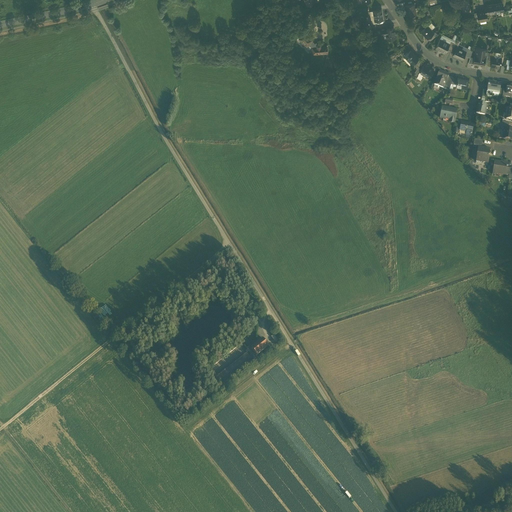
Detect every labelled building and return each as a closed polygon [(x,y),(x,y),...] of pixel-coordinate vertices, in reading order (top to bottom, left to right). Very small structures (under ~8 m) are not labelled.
[(463,5),(462,5),(462,9),(470,7),(468,0),(462,2),(463,5)] [(503,3),(494,5),(495,12),(504,11),(503,3)] [(405,5),(407,16),(416,14),(414,4),(405,5)] [(495,12),(494,5),(494,4),(485,6),(486,11),(486,14),(487,14),(495,12)] [(373,10),(375,20),(383,19),(381,9),(373,10)] [(488,19),(487,14),(486,14),(486,11),(482,12),(482,11),(479,12),(477,13),(478,18),(479,21),(488,19)] [(427,25),(421,31),(427,38),(428,38),(433,33),(434,32),(427,25)] [(394,27),(386,29),(386,33),(387,39),(395,38),(394,27)] [(307,45),(308,43),(311,40),(313,38),(305,31),(299,37),(307,45)] [(436,47),(445,52),(448,48),(450,44),(440,38),(436,47)] [(453,55),(462,59),(464,54),(466,51),(465,50),(457,46),(453,55)] [(464,54),(470,57),(470,56),(472,50),(467,47),(465,50),(466,51),(464,54)] [(475,54),(476,54),(486,56),(486,51),(487,49),(477,47),(475,54)] [(411,50),(405,56),(412,63),(415,61),(418,58),(411,50)] [(488,59),(492,60),(494,60),(494,56),(501,57),(502,52),(493,51),(493,52),(489,52),(489,56),(488,59)] [(486,56),(476,54),(475,58),(474,58),(473,63),(479,64),(480,63),(485,63),(486,56)] [(500,67),(501,57),(494,56),(494,60),(492,60),(491,66),(500,67)] [(412,63),(417,68),(418,66),(421,62),(418,58),(415,61),(412,63)] [(421,70),(418,74),(422,76),(423,73),(429,77),(434,70),(428,66),(428,65),(425,63),(421,68),(420,70),(421,70)] [(440,72),(436,80),(446,84),(447,80),(448,78),(449,76),(440,72)] [(457,87),(463,89),(467,89),(469,81),(463,79),(463,81),(459,80),(459,79),(458,81),(457,87)] [(444,87),(446,84),(436,80),(434,85),(444,89),(444,87)] [(450,89),(451,86),(453,82),(447,80),(446,84),(444,87),(447,88),(450,89)] [(489,83),(487,93),(492,94),(493,92),(499,93),(500,90),(501,84),(489,83)] [(476,114),(485,116),(487,106),(480,105),(478,104),(476,114)] [(449,124),(454,125),(457,111),(442,108),(440,118),(450,120),(449,124)] [(471,134),(472,134),(473,125),(461,123),(460,132),(466,133),(471,134)] [(503,140),(511,140),(511,130),(508,130),(505,130),(503,140)] [(483,163),(488,164),(490,151),(483,150),(483,149),(478,149),(476,161),(483,162),(483,163)] [(501,172),(501,175),(506,176),(507,169),(508,164),(494,162),(492,174),(493,174),(493,171),(501,172)] [(251,349),(256,355),(268,346),(263,339),(251,349)]
